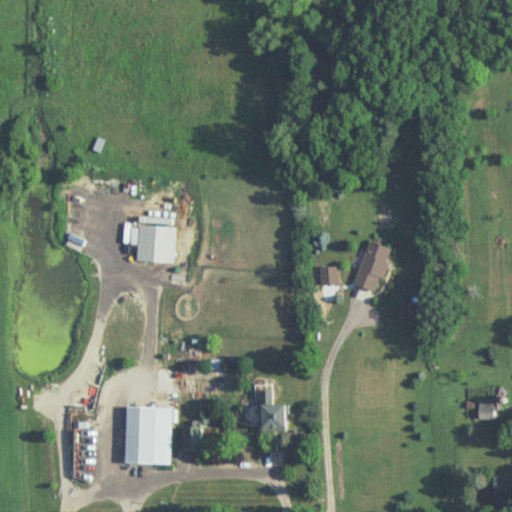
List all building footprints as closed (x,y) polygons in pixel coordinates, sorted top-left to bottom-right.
[(104,141),(98,139),(94,151),(100,153),(104,141)] [(353,287),(377,293),(389,249),(365,243),(353,287)] [(283,405),(274,405),(274,390),(256,391),(257,431),(284,430),(283,405)] [(107,397),(71,397),(71,416),(107,416),(107,397)] [(496,402),(477,402),(477,420),(496,420),(496,402)] [(153,407),(122,407),(122,466),(153,466),(153,407)] [(180,428),(180,452),(199,452),(199,428),(180,428)] [(490,498),(511,498),(511,477),(490,477),(490,498)]
